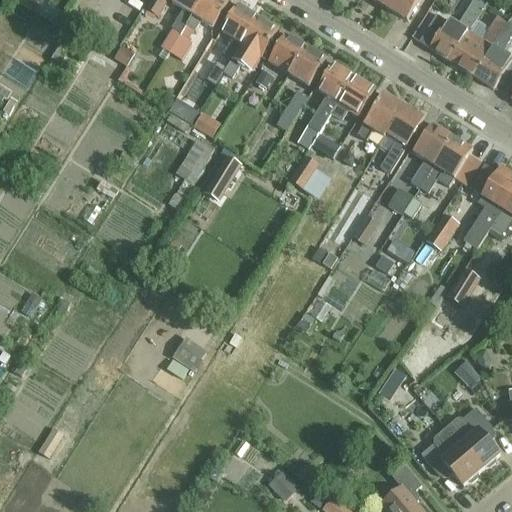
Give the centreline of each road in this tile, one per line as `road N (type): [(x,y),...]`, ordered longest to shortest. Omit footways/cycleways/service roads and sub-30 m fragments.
road 1 (residential): [(511,136),(291,0)]
road 2 (track): [(280,364),(371,421),(448,511)]
